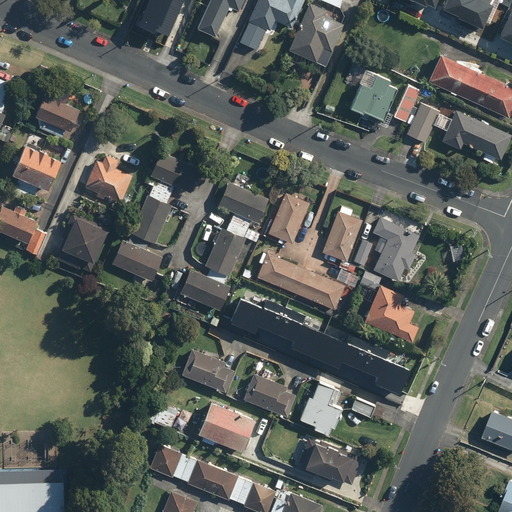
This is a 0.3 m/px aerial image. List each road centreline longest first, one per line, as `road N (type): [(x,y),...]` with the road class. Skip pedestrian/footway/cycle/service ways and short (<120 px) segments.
road 1 (residential): [(0,10),(293,138),(511,220)]
road 2 (residential): [(511,247),(396,511)]
